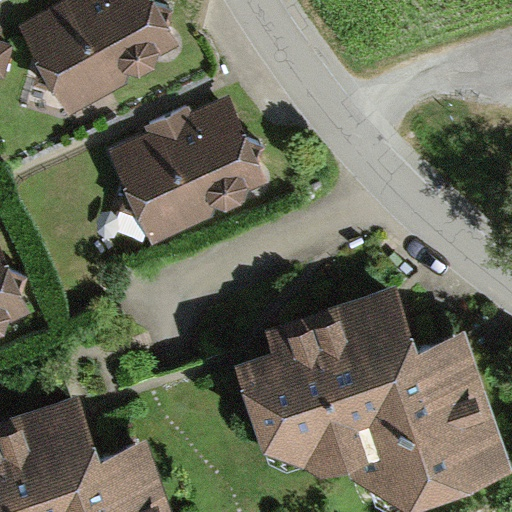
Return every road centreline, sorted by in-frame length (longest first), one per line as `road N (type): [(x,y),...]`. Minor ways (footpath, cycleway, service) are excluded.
road 1 (residential): [(391,181),(366,203),(168,295),(118,280)]
road 2 (residential): [(391,181),(342,127),(254,0)]
road 3 (residential): [(511,280),(391,181)]
